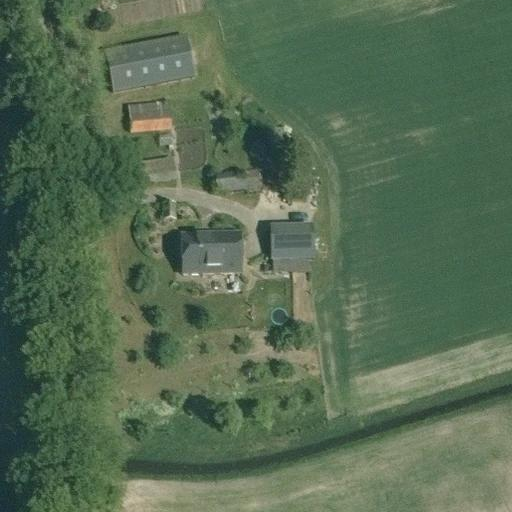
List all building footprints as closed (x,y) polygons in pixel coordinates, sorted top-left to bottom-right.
[(114,95),(195,79),(187,40),(106,55),(114,95)] [(130,136),(172,133),(171,104),(128,107),(130,136)] [(249,149),(251,158),(266,156),(266,142),(251,143),(251,148),(249,149)] [(137,166),(141,188),(178,182),(174,160),(137,166)] [(259,192),(257,169),(244,171),(244,176),(216,179),(219,196),(259,192)] [(177,205),(162,206),(163,223),(177,222),(177,205)] [(311,229),(272,230),(274,275),(288,274),(288,263),(312,262),(311,229)] [(186,275),(244,274),(244,251),(243,236),(219,236),(219,240),(208,240),(208,237),(185,237),(186,275)]
